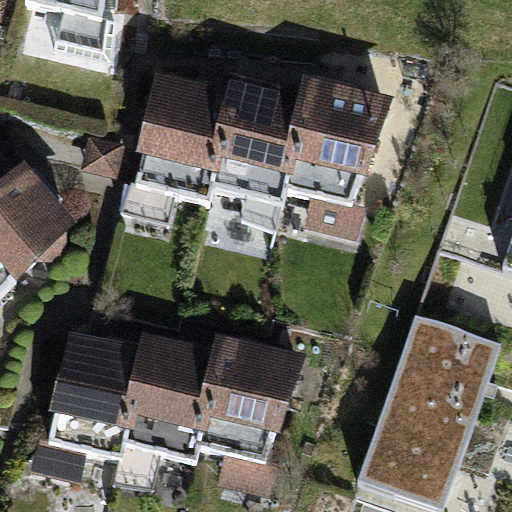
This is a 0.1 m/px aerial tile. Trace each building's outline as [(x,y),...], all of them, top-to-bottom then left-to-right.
[(36,0),(33,16),(106,31),(113,0),(36,0)] [(216,200),(235,108),(163,89),(138,196),(213,215),(216,200)] [(391,112),(312,92),(308,109),(286,200),(359,218),(391,112)] [(286,200),(308,109),(238,93),(235,108),(216,200),(283,215),(286,200)] [(0,209),(17,195),(0,174),(0,209)] [(0,308),(82,243),(33,182),(17,195),(0,209),(0,308)] [(445,511),(501,351),(415,322),(356,496),(402,511),(445,511)] [(124,473),(147,362),(76,347),(51,456),(124,473)] [(193,474),(219,365),(150,348),(147,362),(128,457),(193,474)] [(310,371),(223,350),(219,365),(197,459),(274,475),(310,371)]
